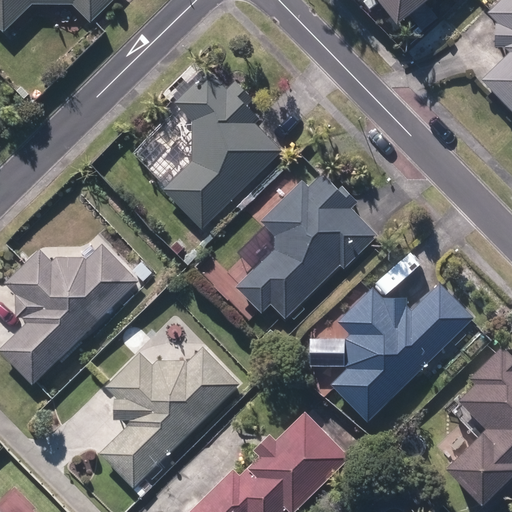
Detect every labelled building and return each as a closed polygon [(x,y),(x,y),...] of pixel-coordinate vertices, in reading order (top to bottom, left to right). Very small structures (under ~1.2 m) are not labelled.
[(0,0),(0,30),(4,36),(33,6),(74,7),(92,25),(117,0),(0,0)] [(374,0),(396,27),(430,0),(374,0)] [(480,82),(511,114),(511,0),(505,0),(489,16),(495,23),(495,48),(503,48),(509,55),(480,82)] [(162,192),(201,232),(281,153),(255,126),(259,122),(246,108),(253,102),(235,84),(226,93),(208,74),(176,106),(192,122),(192,163),(162,192)] [(272,304),(286,319),(340,268),(343,271),(377,238),(352,211),(358,205),(342,189),(339,193),(322,175),(307,189),(302,183),(259,223),(274,239),(274,253),(236,289),(261,315),(272,304)] [(0,352),(0,354),(31,387),(138,283),(102,247),(89,260),(57,259),(52,264),(41,253),(6,286),(15,295),(15,319),(21,319),(27,326),(0,352)] [(182,258),(187,265),(194,260),(189,253),(182,258)] [(331,387),(365,423),(473,322),(440,287),(412,313),(408,308),(408,302),(382,302),(372,291),(338,323),(351,337),(346,342),(345,368),(348,371),(331,387)] [(132,491),(142,500),(152,490),(143,481),(146,478),(154,486),(167,474),(160,467),(240,386),(202,348),(189,363),(156,363),(152,367),(141,355),(107,389),(118,400),(114,401),(114,423),(121,422),(127,429),(101,455),(135,489),(132,491)] [(445,472),(482,509),(511,478),(511,360),(501,349),(469,381),(475,387),(458,403),(486,431),(445,472)] [(318,414),(325,422),(333,415),(325,407),(318,414)] [(296,511),(350,460),(305,414),(275,443),(269,437),(253,453),(259,459),(239,478),(232,472),(191,511),(296,511)]
